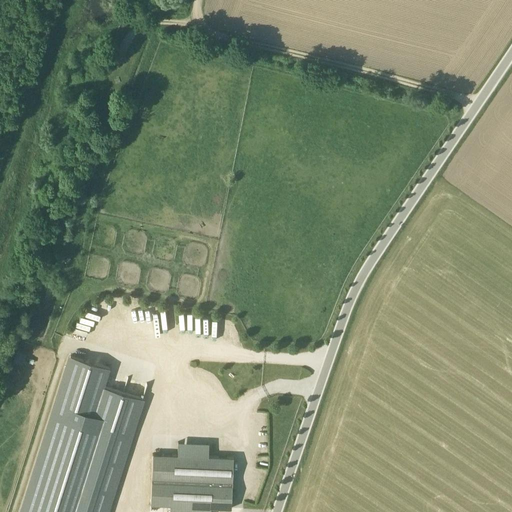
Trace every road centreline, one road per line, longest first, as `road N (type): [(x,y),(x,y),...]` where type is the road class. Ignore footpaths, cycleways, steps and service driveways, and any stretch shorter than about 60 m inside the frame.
road 1 (tertiary): [(277,511),(352,295),(511,52)]
road 2 (track): [(194,0),(189,13),(205,33),(478,103)]
